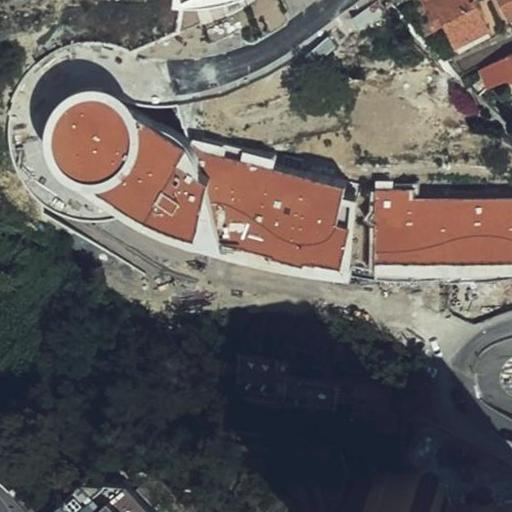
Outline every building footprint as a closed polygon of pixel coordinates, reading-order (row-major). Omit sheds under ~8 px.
[(474,0),(420,0),(425,10),(436,5),(447,28),(448,28),(480,13),(474,0)] [(480,13),(448,28),(452,36),(452,37),(486,21),(484,19),(480,12),(480,13)] [(511,33),(469,55),(478,73),(497,63),(499,65),(507,61),(511,71),(511,33)] [(397,84),(399,111),(446,109),(444,90),(438,89),(436,69),(434,68),(433,58),(419,44),(367,46),(370,86),(397,84)] [(100,219),(353,256),(366,172),(192,146),(195,122),(174,119),(171,139),(136,134),(133,153),(121,151),(118,176),(106,174),(100,219)] [(355,146),(351,146),(353,167),(374,166),(372,150),(371,145),(355,146)] [(237,399),(347,409),(346,422),(391,426),(395,382),(294,373),(295,357),(241,353),(237,399)] [(389,476),(371,481),(374,491),(352,497),(343,511),(511,511),(511,503),(477,511),(450,511),(443,484),(422,472),(390,480),(389,476)] [(153,511),(127,483),(83,481),(49,511),(153,511)]
